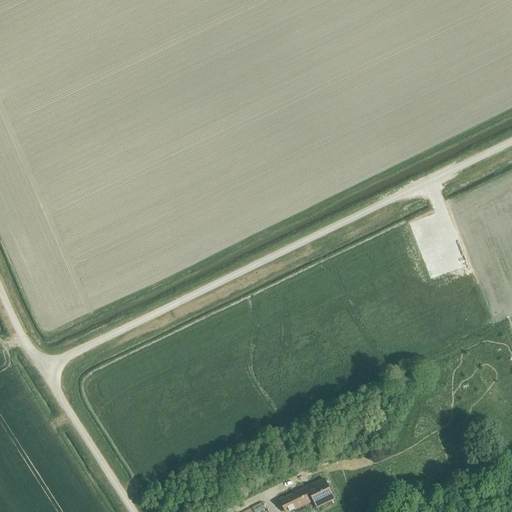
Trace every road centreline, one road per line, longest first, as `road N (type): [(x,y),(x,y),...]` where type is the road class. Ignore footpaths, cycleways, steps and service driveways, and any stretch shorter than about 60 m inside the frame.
road 1 (unclassified): [(44,368),(511,142)]
road 2 (unclassified): [(134,511),(44,368)]
